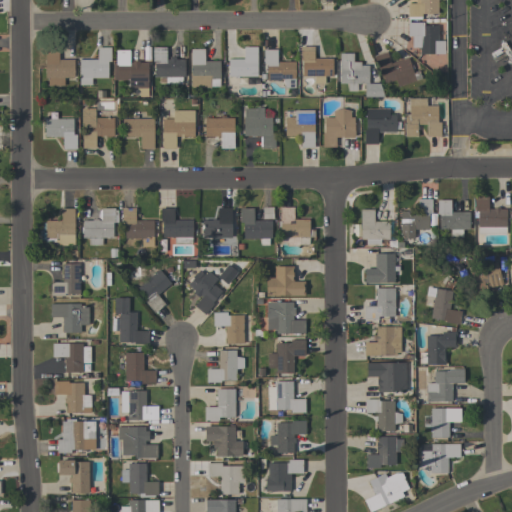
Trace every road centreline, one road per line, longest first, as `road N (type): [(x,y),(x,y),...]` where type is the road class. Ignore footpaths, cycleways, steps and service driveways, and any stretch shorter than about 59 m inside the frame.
road 1 (residential): [(28,511),(19,380),(18,0)]
road 2 (residential): [(19,179),(511,177)]
road 3 (residential): [(18,20),(367,20)]
road 4 (residential): [(336,511),(335,179)]
road 5 (residential): [(184,511),(184,338)]
road 6 (residential): [(495,477),(493,327),(511,326)]
